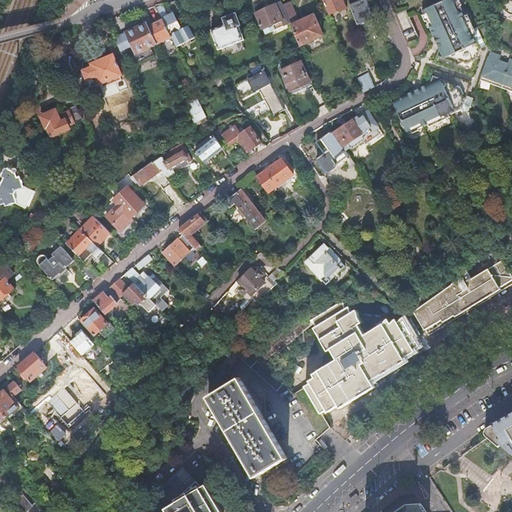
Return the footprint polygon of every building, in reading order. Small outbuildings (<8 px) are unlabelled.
[(340,0),(321,0),(329,16),(345,10),(340,0)] [(366,0),(364,0),(349,6),(357,26),(374,20),(366,0)] [(457,0),(437,0),(422,7),(438,46),(436,53),(456,62),(458,59),(463,61),(475,56),(478,48),(457,0)] [(504,2),(501,7),(504,12),(511,15),(511,0),(507,0),(508,1),(504,2)] [(279,2),(254,13),(263,35),(264,34),(266,40),(276,35),(274,30),(283,26),(285,32),(291,29),(290,28),(281,6),(279,2)] [(155,5),(162,19),(162,20),(169,33),(180,27),(173,12),(168,14),(162,3),(155,5)] [(291,29),(299,48),(322,38),(313,18),(298,24),(289,3),(281,6),(290,28),(291,29)] [(227,25),(211,31),(217,50),(220,49),(239,42),(242,41),(237,27),(239,26),(235,17),(225,20),(227,25)] [(156,43),(157,44),(171,38),(169,33),(162,20),(149,26),(156,43)] [(148,25),(147,22),(125,32),(125,33),(121,35),(127,48),(131,45),(139,63),(161,53),(157,44),(156,43),(149,26),(148,25)] [(169,33),(171,38),(175,45),(194,36),(187,24),(180,27),(169,33)] [(283,26),(274,30),(276,35),(285,32),(283,26)] [(114,38),(119,51),(127,48),(121,35),(114,38)] [(242,50),(239,42),(220,49),(221,54),(229,51),(230,55),(242,50)] [(488,50),(478,75),(511,88),(511,59),(507,58),(505,62),(497,59),(499,55),(488,50)] [(90,70),(81,74),(89,91),(121,76),(112,56),(88,67),(90,70)] [(62,71),(56,60),(48,68),(55,79),(62,71)] [(285,69),(279,71),(288,93),(308,85),(299,66),(287,71),(285,69)] [(268,117),(280,112),(260,72),(231,86),(237,99),(255,90),(262,103),(245,111),(251,122),(267,114),(268,117)] [(427,80),(389,96),(404,130),(459,106),(462,97),(458,86),(452,83),(452,81),(431,73),(427,80)] [(356,83),(359,89),(360,91),(371,86),(368,78),(356,83)] [(176,83),(178,87),(187,83),(185,79),(176,83)] [(309,88),(308,85),(288,93),(289,96),(309,88)] [(196,99),(184,104),(194,125),(205,119),(196,99)] [(53,112),(38,119),(44,132),(45,131),(50,141),(69,132),(67,128),(80,122),(74,108),(67,111),(68,113),(56,118),(53,112)] [(358,119),(365,130),(374,125),(375,125),(367,113),(358,119)] [(331,133),(342,147),(346,144),(348,148),(352,148),(361,142),(361,141),(362,138),(360,135),(362,134),(361,133),(352,120),(346,124),(344,121),(340,124),(342,127),(331,133)] [(362,138),(361,141),(363,144),(379,134),(374,125),(366,131),(361,133),(362,134),(360,135),(362,138)] [(228,146),(237,140),(246,153),(260,143),(249,128),(243,132),(240,129),(238,131),(234,126),(221,136),(228,146)] [(324,154),(316,159),(324,172),(329,171),(334,168),(335,165),(333,161),(343,155),(329,132),(319,138),(317,142),(324,154)] [(212,135),(193,150),(202,162),(221,148),(212,135)] [(175,149),(153,161),(162,171),(191,158),(183,145),(175,149)] [(282,161),(254,177),(266,194),(272,190),(273,187),(290,176),(282,161)] [(169,182),(151,162),(145,166),(129,177),(137,187),(152,176),(161,188),(169,182)] [(0,205),(1,205),(3,208),(12,205),(20,209),(28,192),(18,187),(14,177),(12,177),(10,173),(2,169),(0,171),(0,205)] [(400,185),(395,178),(390,182),(389,185),(392,188),(394,189),(400,185)] [(110,237),(120,246),(135,232),(127,224),(130,220),(128,219),(143,205),(125,186),(111,200),(115,205),(104,216),(117,230),(110,237)] [(239,190),(230,198),(235,203),(256,227),(265,220),(239,190)] [(230,198),(226,192),(218,198),(228,209),(235,203),(230,198)] [(180,228),(177,230),(182,235),(193,248),(195,249),(200,245),(191,235),(204,223),(196,215),(180,228)] [(78,231),(91,243),(96,248),(108,234),(90,218),(78,231)] [(78,231),(64,245),(76,257),(82,263),(90,255),(95,260),(102,253),(96,248),(91,243),(78,231)] [(193,248),(182,235),(162,252),(174,265),(193,248)] [(323,245),(303,264),(324,286),(344,268),(323,245)] [(71,262),(58,247),(44,259),(43,257),(41,257),(40,256),(38,257),(36,258),(35,259),(34,261),(34,263),(35,265),(49,281),(56,279),(60,276),(65,272),(63,269),(71,262)] [(145,257),(134,266),(140,271),(150,263),(145,257)] [(511,267),(507,270),(501,261),(474,277),(472,272),(468,272),(463,274),(454,286),(455,289),(419,311),(423,318),(420,320),(429,335),(511,284),(511,267)] [(0,268),(0,298),(10,289),(4,282),(12,276),(3,266),(0,268)] [(131,269),(124,274),(134,284),(148,299),(155,306),(161,312),(168,305),(160,297),(168,289),(150,271),(146,275),(144,273),(140,277),(131,268),(131,269)] [(249,268),(236,281),(242,287),(239,290),(243,294),(246,291),(251,296),(264,283),(259,278),(262,275),(258,271),(255,273),(249,268)] [(283,273),(284,272),(276,270),(270,276),(275,282),(283,273)] [(118,280),(108,288),(119,299),(122,296),(132,305),(135,302),(138,305),(139,304),(148,313),(155,306),(148,299),(134,284),(128,289),(118,280)] [(168,289),(160,297),(168,305),(169,306),(177,298),(168,289)] [(100,295),(92,302),(104,313),(111,308),(117,303),(116,302),(111,296),(108,298),(103,292),(100,295)] [(119,299),(116,302),(117,303),(111,308),(116,313),(120,317),(129,308),(119,299)] [(135,302),(132,305),(144,317),(148,313),(139,304),(138,305),(135,302)] [(409,328),(404,320),(402,323),(400,320),(395,324),(394,321),(369,335),(364,328),(366,327),(361,313),(356,316),(351,309),(344,313),(341,307),(316,322),(319,327),(315,329),(322,340),(329,352),(331,351),(339,361),(314,375),(315,379),(311,382),(312,384),(306,387),(322,414),(328,410),(330,412),(340,406),(342,409),(364,396),(366,394),(364,392),(374,385),(373,382),(394,369),(416,350),(421,347),(409,328)] [(116,313),(111,308),(104,313),(109,318),(116,313)] [(94,309),(80,321),(92,335),(98,331),(104,338),(114,329),(108,322),(106,324),(94,309)] [(76,337),(70,342),(84,359),(93,350),(88,344),(89,344),(87,341),(88,340),(80,330),(75,336),(76,337)] [(128,336),(139,347),(146,340),(134,330),(128,336)] [(242,343),(218,357),(222,365),(238,356),(245,368),(277,393),(284,385),(251,357),(242,343)] [(417,353),(416,350),(394,369),(407,362),(406,360),(417,353)] [(33,353),(17,367),(29,382),(46,367),(39,359),(33,353)] [(237,380),(206,399),(255,477),(286,459),(237,380)] [(14,383),(6,390),(13,398),(21,391),(14,383)] [(13,398),(6,390),(0,394),(0,411),(6,419),(18,408),(12,401),(14,399),(13,398)] [(511,415),(487,430),(486,431),(485,432),(484,434),(485,436),(486,438),(499,449),(499,448),(501,447),(510,456),(511,455),(501,447),(511,441),(511,443),(511,415)] [(501,447),(511,455),(511,443),(511,441),(501,447)] [(182,470),(159,490),(170,501),(192,482),(182,470)] [(219,511),(204,486),(199,489),(195,482),(170,505),(164,507),(165,508),(158,511),(219,511)] [(22,511),(31,504),(20,493),(8,504),(15,511),(22,511)] [(428,511),(421,502),(403,504),(388,511),(428,511)]
